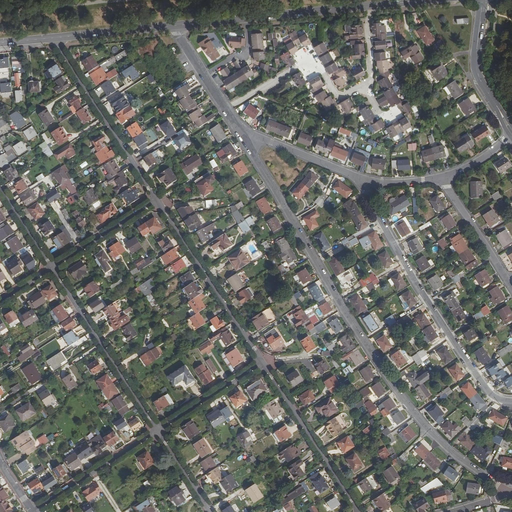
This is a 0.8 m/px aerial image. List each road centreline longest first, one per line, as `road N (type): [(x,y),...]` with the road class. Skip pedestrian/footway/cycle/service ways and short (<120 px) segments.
road 1 (residential): [(511,492),(451,454),(418,419),(241,130)]
road 2 (residential): [(359,179),(466,361),(489,391),(511,400)]
road 3 (secondary): [(176,25),(427,0)]
road 4 (residential): [(158,430),(52,267)]
road 5 (residential): [(263,363),(157,200)]
road 6 (residential): [(157,200),(57,37)]
road 7 (residential): [(358,511),(263,363)]
road 8 (residential): [(158,430),(32,511)]
road 9 (residential): [(444,176),(511,289)]
road 10 (residential): [(359,179),(241,130)]
road 11 (residential): [(157,200),(52,267)]
road 12 (residential): [(263,363),(158,430)]
road 13 (residential): [(241,130),(176,25)]
